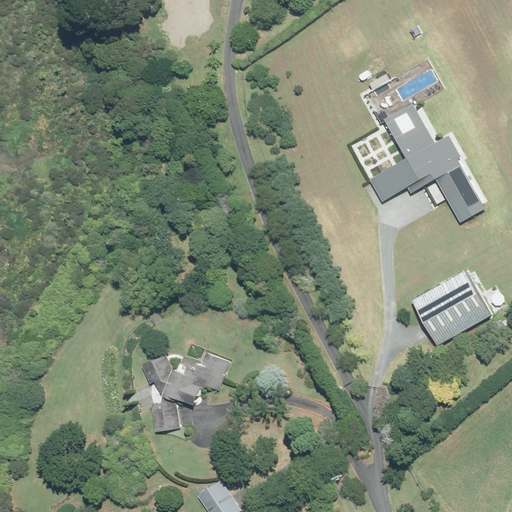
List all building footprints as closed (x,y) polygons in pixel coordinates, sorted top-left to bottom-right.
[(475,216),(436,143),(423,149),(401,114),(375,129),(396,169),(359,189),(371,211),(398,198),(400,202),(424,192),(446,232),(475,216)] [(457,279),(401,309),(425,353),(481,324),(457,279)] [(156,367),(133,375),(142,398),(150,395),(155,408),(177,412),(178,404),(193,407),(194,398),(205,401),(208,387),(212,373),(189,369),(188,376),(178,375),(177,382),(162,380),(156,367)] [(165,413),(140,417),(144,442),(169,438),(165,413)] [(224,511),(210,489),(185,505),(189,511),(224,511)]
